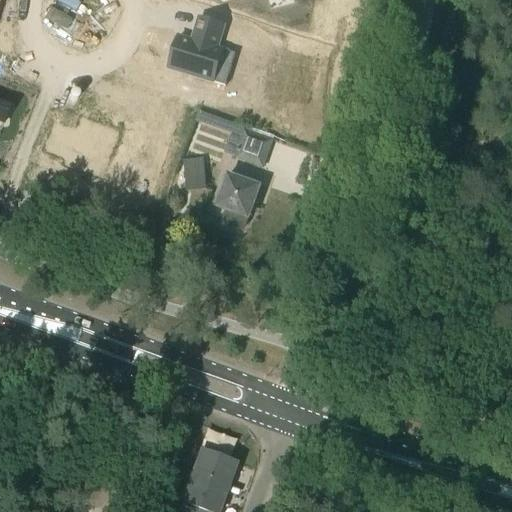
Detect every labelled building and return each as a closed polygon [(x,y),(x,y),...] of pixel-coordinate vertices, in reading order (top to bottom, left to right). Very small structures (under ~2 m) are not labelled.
[(183,32),(173,67),(221,81),(231,46),(225,44),(232,20),(206,13),(199,37),(183,32)] [(0,122),(4,124),(10,109),(0,105),(0,122)] [(77,135),(69,161),(92,169),(90,176),(124,188),(141,141),(106,129),(101,144),(77,135)] [(263,169),(273,141),(244,131),(234,159),(263,169)] [(187,193),(206,192),(203,159),(184,161),(187,193)] [(229,179),(219,209),(227,212),(224,221),(225,223),(227,225),(229,228),(233,229),(236,230),(240,230),(243,228),(245,226),(248,219),(258,190),(229,179)] [(24,193),(19,208),(20,209),(34,214),(39,199),(25,194),(24,193)] [(143,471),(147,459),(135,455),(131,467),(143,471)] [(157,494),(151,511),(218,511),(234,468),(200,456),(183,503),(157,494)] [(156,462),(148,484),(166,491),(175,469),(156,462)]
